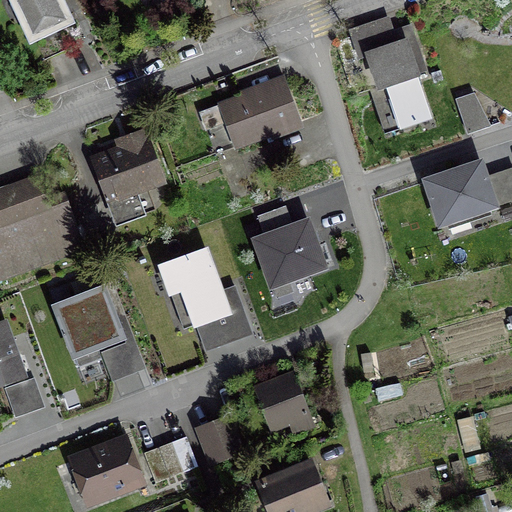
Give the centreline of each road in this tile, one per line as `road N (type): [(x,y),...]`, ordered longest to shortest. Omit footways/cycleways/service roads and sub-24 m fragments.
road 1 (residential): [(0,457),(343,324),(357,310),(371,282),(373,245),(303,26)]
road 2 (residential): [(0,141),(303,26)]
